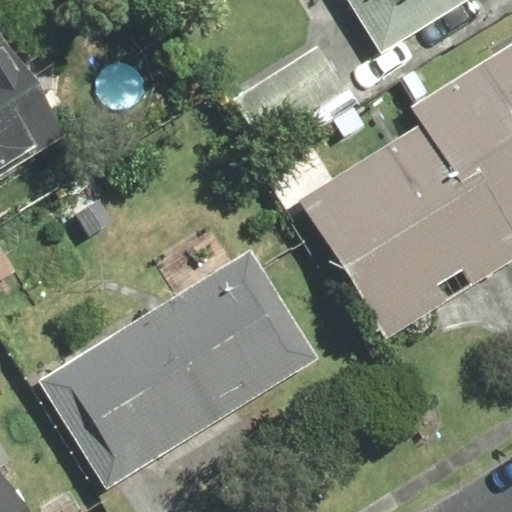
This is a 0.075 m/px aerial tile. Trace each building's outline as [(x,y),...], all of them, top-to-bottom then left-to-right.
[(338,0),(373,55),(460,0),(338,0)] [(418,126),(334,178),(308,136),(256,168),(285,215),(298,207),(382,343),(511,262),(511,237),(508,230),(511,227),(511,39),(405,104),(418,126)] [(0,182),(65,142),(0,40),(0,182)] [(302,42),(226,100),(263,149),(339,91),(302,42)] [(244,249),(32,379),(103,495),(315,365),(244,249)] [(0,511),(18,511),(0,482),(0,511)]
